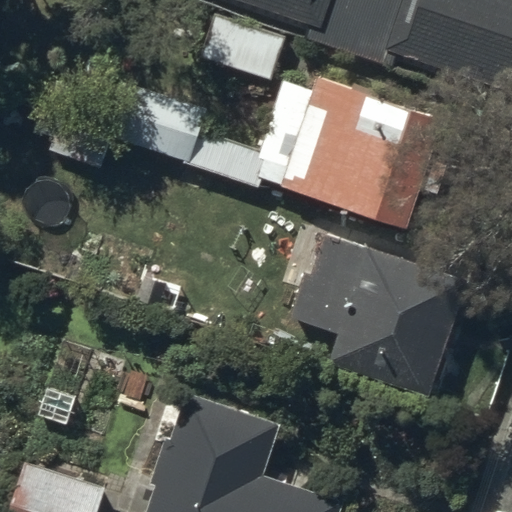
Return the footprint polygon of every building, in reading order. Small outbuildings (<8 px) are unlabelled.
[(511,0),(231,0),(313,28),(310,37),(393,66),(397,56),(511,95),(511,0)] [(313,104),(284,95),(259,171),(197,151),(207,122),(146,102),(129,152),(190,172),(191,169),(254,190),(256,186),(286,196),(284,201),(405,241),(441,131),(318,91),(313,104)] [(338,344),(327,374),(429,408),(466,297),(326,250),(314,285),(305,282),(289,327),(338,344)] [(278,438),(184,405),(172,454),(163,451),(150,494),(155,496),(150,511),(329,511),(261,489),(278,438)] [(97,511),(102,496),(24,473),(12,511),(97,511)]
